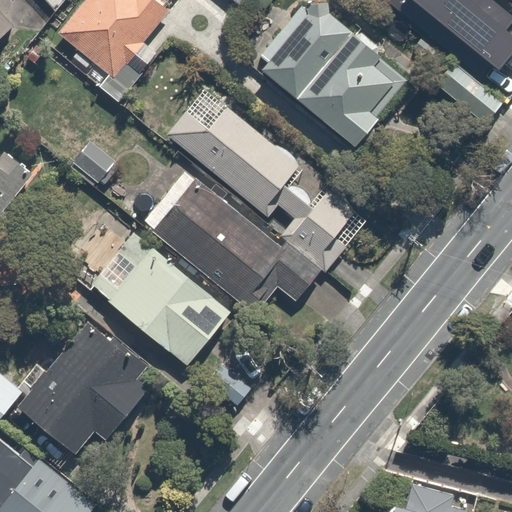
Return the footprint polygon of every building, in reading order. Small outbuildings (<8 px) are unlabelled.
[(0,0),(0,55),(39,18),(20,0),(0,0)] [(153,0),(91,0),(60,34),(115,85),(137,61),(151,74),(164,59),(150,46),(175,19),(153,0)] [(230,0),(244,11),(253,0),(230,0)] [(511,21),(487,0),(385,0),(390,4),(393,0),(411,0),(418,5),(405,20),(467,73),(511,21)] [(303,10),(261,62),(271,70),(264,79),(368,161),(403,117),(387,105),(407,79),(359,41),(364,34),(322,1),(310,16),(303,10)] [(511,54),(500,44),(472,76),(502,103),(511,91),(511,54)] [(312,168),(213,89),(170,142),(267,220),(277,207),(297,223),(284,239),(330,276),(374,222),(334,190),(326,200),(302,181),(312,168)] [(98,140),(72,172),(106,200),(133,168),(98,140)] [(0,227),(43,185),(10,152),(0,162),(0,227)] [(283,249),(184,168),(139,223),(261,322),(286,292),(306,308),(329,279),(286,245),(283,249)] [(140,233),(95,286),(194,371),(239,319),(140,233)] [(89,325),(20,414),(80,461),(102,431),(118,444),(165,384),(89,325)] [(0,424),(25,391),(0,371),(0,424)] [(0,511),(100,511),(44,462),(38,468),(0,435),(0,511)] [(474,511),(477,502),(419,489),(413,511),(474,511)]
